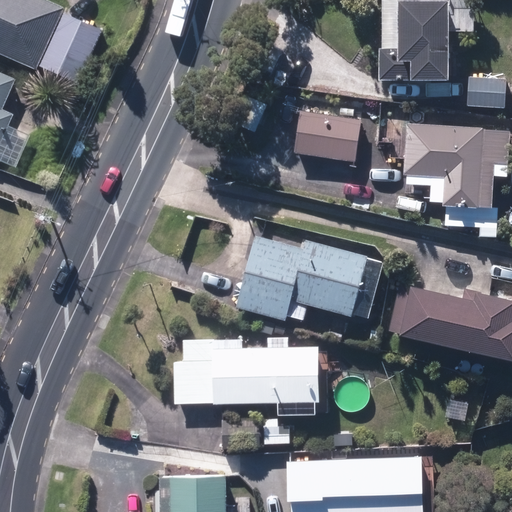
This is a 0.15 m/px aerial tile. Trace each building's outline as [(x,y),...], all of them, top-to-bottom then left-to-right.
[(40,67),(80,85),(104,32),(64,15),(66,9),(46,0),(0,0),(0,53),(38,71),(40,67)] [(403,103),(441,104),(441,81),(448,81),(449,0),(383,0),(383,50),(379,50),(379,81),(403,80),(403,103)] [(0,161),(17,169),(31,136),(9,127),(14,115),(4,111),(17,80),(0,72),(0,161)] [(454,106),(505,109),(507,80),(468,78),(467,90),(455,89),(454,106)] [(294,154),(356,162),(362,121),(300,113),(294,154)] [(445,227),(483,228),(484,208),(492,209),(493,177),(508,178),(510,132),(483,131),(483,129),(407,126),(405,176),(406,176),(405,195),(430,196),(430,202),(442,203),(442,207),(446,207),(445,227)] [(314,167),(310,188),(349,196),(353,175),(314,167)] [(235,308),(286,322),(287,317),(297,319),(301,304),(353,318),(369,257),(306,241),(303,250),(254,237),(235,308)] [(400,333),(400,336),(511,363),(511,325),(509,325),(511,311),(511,304),(480,297),(480,293),(465,290),(463,302),(415,291),(416,288),(401,284),(390,331),(400,333)] [(259,332),(274,336),(276,325),(262,322),(259,332)] [(320,403),(319,347),(289,348),(289,340),(267,340),(267,348),(242,348),(242,341),(173,343),(175,406),(294,403),(301,403),(320,403)] [(312,407),(312,419),(327,419),(328,407),(312,407)] [(222,421),(223,452),(260,450),(260,420),(222,421)] [(264,421),(264,446),(290,445),(289,427),(279,427),(279,420),(264,421)] [(290,462),(292,511),(424,511),(422,457),(290,462)] [(250,511),(250,499),(227,500),(226,475),(160,477),(160,494),(155,493),(155,511),(250,511)]
